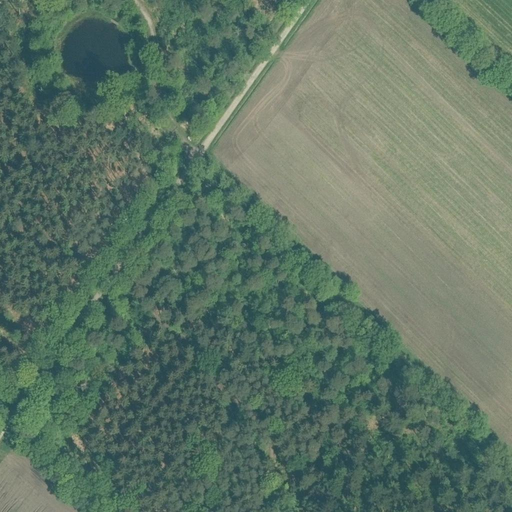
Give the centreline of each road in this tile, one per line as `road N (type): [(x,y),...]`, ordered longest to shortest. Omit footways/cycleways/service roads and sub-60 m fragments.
road 1 (unclassified): [(0,433),(309,0)]
road 2 (track): [(511,459),(170,130)]
road 3 (track): [(165,121),(149,21),(130,0)]
